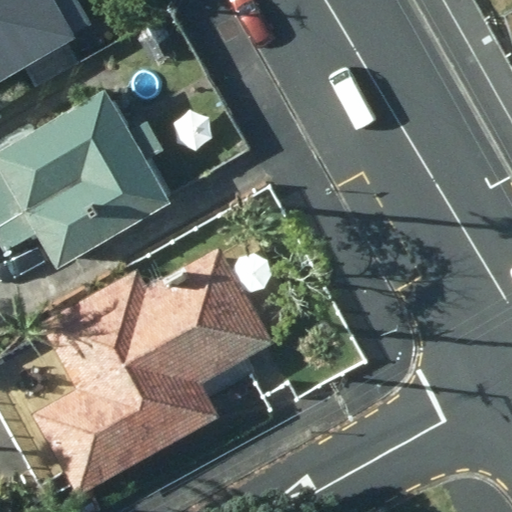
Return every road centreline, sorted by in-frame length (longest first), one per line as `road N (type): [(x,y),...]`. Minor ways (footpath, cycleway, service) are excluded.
road 1 (secondary): [(511,332),(322,0)]
road 2 (residential): [(511,381),(279,511)]
